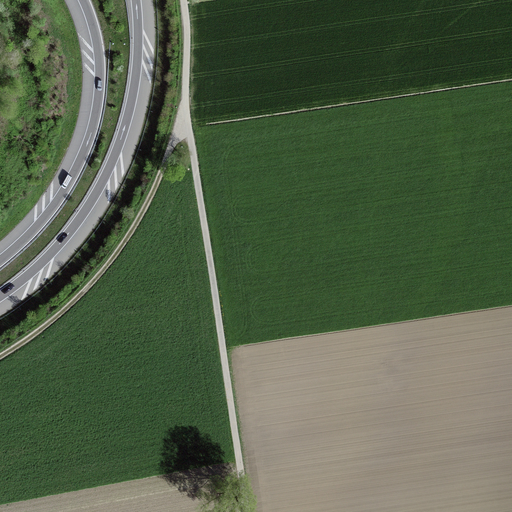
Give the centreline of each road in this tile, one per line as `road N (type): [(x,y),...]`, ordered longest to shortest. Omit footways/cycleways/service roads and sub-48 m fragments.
road 1 (track): [(186,117),(245,511)]
road 2 (motorway): [(0,295),(69,232),(103,180),(134,86),(136,0)]
road 3 (track): [(186,117),(111,262),(63,312),(0,358)]
road 4 (motorway): [(83,0),(100,67),(92,129),(49,212),(0,260)]
